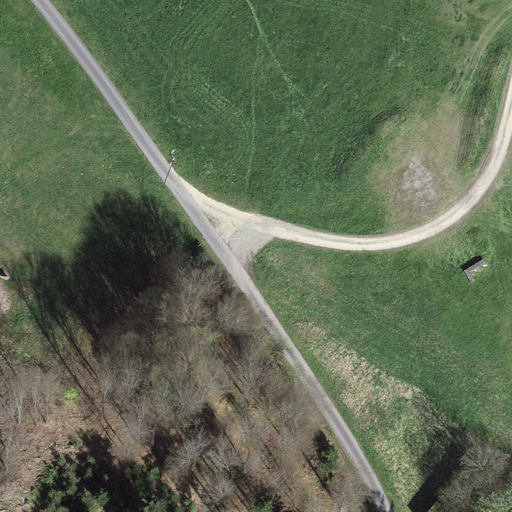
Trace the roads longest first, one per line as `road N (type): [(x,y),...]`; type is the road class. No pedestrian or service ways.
road 1 (track): [(37,0),(189,208),(376,492),(381,511)]
road 2 (track): [(511,105),(495,171),(433,239),(322,239),(189,208)]
